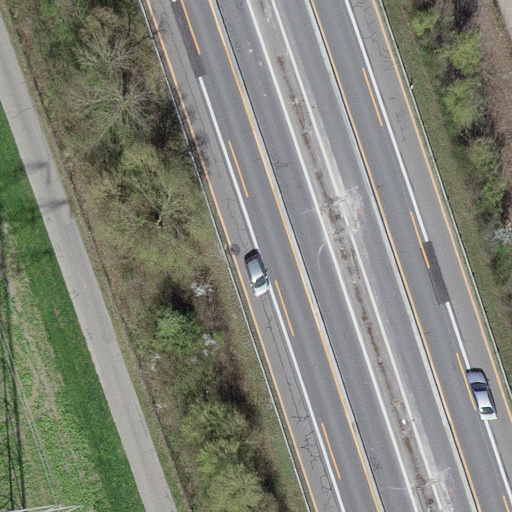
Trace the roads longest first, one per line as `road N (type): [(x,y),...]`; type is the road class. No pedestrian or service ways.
road 1 (motorway): [(211,0),(380,511)]
road 2 (motorway): [(478,511),(309,0)]
road 3 (track): [(0,67),(163,511)]
